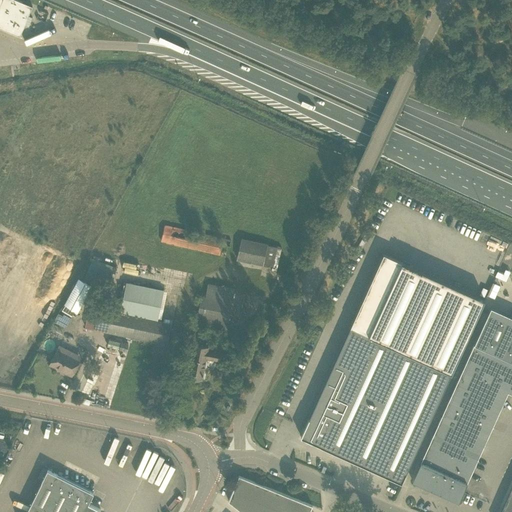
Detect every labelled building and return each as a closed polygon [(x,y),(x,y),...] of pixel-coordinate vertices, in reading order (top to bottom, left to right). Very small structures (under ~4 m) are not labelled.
[(18,0),(0,0),(0,1),(0,27),(20,36),(32,6),(18,0)] [(231,239),(164,225),(161,241),(219,254),(221,245),(229,247),(231,239)] [(241,239),(237,259),(272,267),(277,247),(268,245),(264,244),(241,239)] [(382,253),(350,326),(401,350),(451,373),(484,299),(407,264),(400,261),(382,253)] [(84,275),(107,283),(114,265),(91,256),(84,275)] [(128,259),(125,269),(138,273),(141,263),(128,259)] [(95,328),(167,344),(172,320),(164,318),(163,322),(157,320),(163,290),(126,282),(120,312),(99,308),(95,328)] [(234,288),(208,283),(205,296),(201,295),(195,324),(226,330),(234,288)] [(85,326),(95,328),(99,308),(89,306),(85,326)] [(511,316),(491,307),(412,481),(424,486),(424,485),(429,488),(435,491),(459,502),(508,392),(511,394),(511,316)] [(58,313),(54,321),(66,327),(72,315),(64,311),(62,314),(58,313)] [(351,459),(401,350),(350,326),(301,436),(351,459)] [(120,351),(123,341),(113,339),(111,349),(120,351)] [(222,351),(223,343),(209,340),(208,346),(194,343),(192,353),(191,356),(187,356),(186,364),(190,365),(187,376),(202,379),(206,358),(222,361),(223,352),(222,351)] [(50,364),(72,375),(79,361),(74,358),(76,354),(59,345),(50,364)] [(401,350),(351,459),(401,482),(451,373),(401,350)] [(230,382),(233,376),(228,373),(225,379),(230,382)] [(99,511),(101,509),(88,503),(94,492),(47,469),(26,511),(99,511)] [(239,475),(228,500),(243,511),(309,511),(312,505),(239,475)] [(511,511),(511,485),(499,511),(511,511)]
